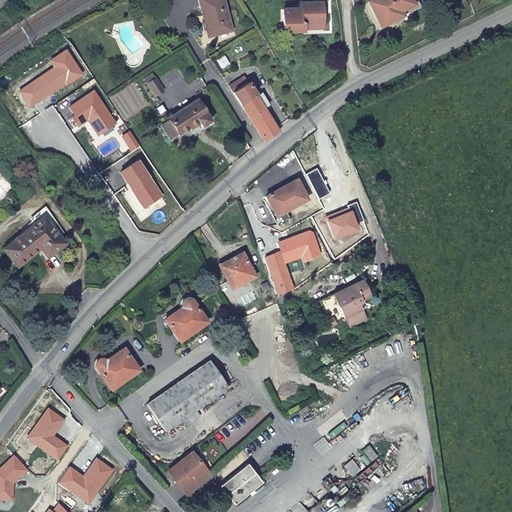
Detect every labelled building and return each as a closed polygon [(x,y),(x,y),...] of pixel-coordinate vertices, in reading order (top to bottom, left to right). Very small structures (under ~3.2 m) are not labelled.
[(206,15),(211,35),(227,31),(231,31),(223,0),(199,0),(203,16),(206,15)] [(417,8),(413,0),(369,0),(365,2),(377,27),(417,8)] [(304,32),(304,30),(303,26),(323,25),(322,4),(299,5),(299,10),(282,11),(283,33),(304,32)] [(155,79),(148,84),(157,97),(164,93),(155,79)] [(261,140),(264,145),(280,132),(265,108),(257,96),(248,82),(232,93),(247,117),(261,140)] [(262,93),(257,96),(265,108),(270,105),(262,93)] [(71,120),(76,128),(86,122),(89,120),(91,123),(88,125),(97,138),(113,127),(92,94),(68,109),(74,118),(71,120)] [(212,122),(197,100),(167,120),(169,123),(177,135),(179,137),(199,124),(202,129),(212,122)] [(177,135),(169,123),(164,126),(172,138),(177,135)] [(137,147),(127,133),(120,138),(129,152),(137,147)] [(137,162),(120,173),(131,190),(133,188),(137,194),(135,195),(144,208),(161,197),(137,162)] [(265,197),(277,217),(307,199),(295,179),(265,197)] [(32,224),(3,249),(18,268),(40,249),(48,259),(66,244),(60,236),(64,233),(44,209),(30,221),(32,224)] [(273,254),(267,239),(257,243),(262,258),(269,256),(273,254)] [(218,267),(230,289),(253,276),(241,255),(218,267)] [(262,258),(268,273),(275,271),(269,256),(262,258)] [(318,303),(330,327),(344,320),(348,329),(365,321),(358,307),(360,302),(369,298),(362,282),(318,303)] [(164,320),(179,341),(207,322),(191,299),(186,299),(183,300),(182,302),(181,305),(181,308),(164,320)] [(240,313),(253,335),(276,322),(266,305),(264,306),(261,302),(240,313)] [(95,367),(112,389),(138,369),(123,347),(105,360),(101,358),(97,359),(96,360),(94,365),(95,367)] [(226,388),(208,361),(178,382),(196,409),(226,388)] [(196,409),(178,382),(147,404),(166,431),(196,409)] [(49,413),(28,441),(58,464),(68,451),(53,440),(50,439),(53,436),(55,437),(64,425),(49,413)] [(189,457),(170,472),(183,488),(192,481),(197,487),(213,475),(199,458),(193,462),(189,457)] [(0,471),(0,502),(12,503),(12,490),(10,490),(10,486),(12,486),(27,473),(15,459),(0,471)] [(342,468),(350,479),(359,472),(351,461),(342,468)] [(83,482),(68,471),(58,485),(88,507),(112,475),(96,464),(85,479),(86,481),(84,483),(83,482)] [(219,487),(234,506),(261,484),(247,466),(219,487)] [(192,481),(183,488),(188,495),(197,487),(192,481)]
